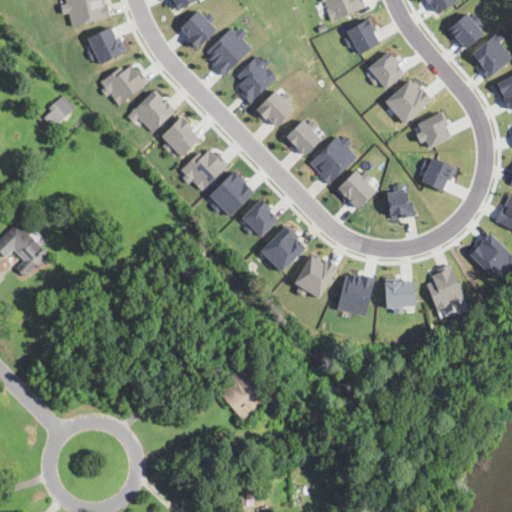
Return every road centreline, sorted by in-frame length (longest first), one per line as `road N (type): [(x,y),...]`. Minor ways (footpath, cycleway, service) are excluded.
road 1 (residential): [(138,0),(170,59),(314,210),(364,245),(396,249),(435,240),(465,216),(490,153),(471,102),(397,0)]
road 2 (residential): [(77,421),(119,428),(138,460),(128,491),(101,508),(69,501),(50,475),(53,443),(77,421)]
